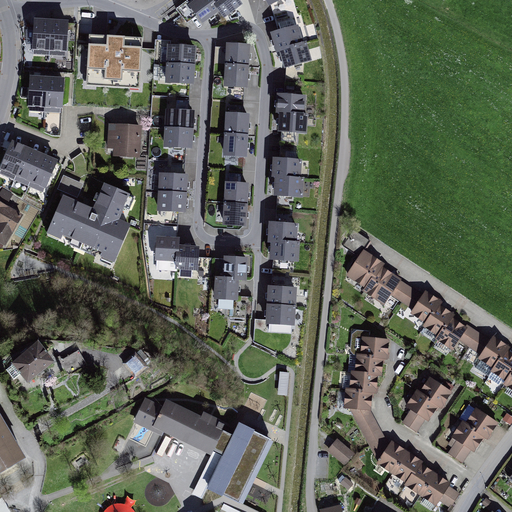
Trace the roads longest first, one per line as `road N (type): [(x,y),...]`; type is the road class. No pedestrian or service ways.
road 1 (residential): [(327,0),(345,79),(345,121),(312,511)]
road 2 (residential): [(206,36),(251,27),(267,69),(255,236),(211,240),(198,223)]
road 3 (residential): [(198,223),(206,36)]
road 4 (residential): [(511,335),(374,243)]
